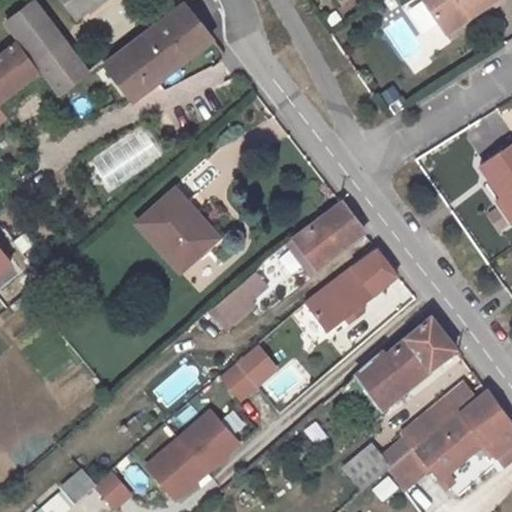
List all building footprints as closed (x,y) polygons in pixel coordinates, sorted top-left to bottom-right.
[(64,0),(76,15),(96,0),(64,0)] [(412,23),(424,15),(414,0),(411,0),(402,6),(412,23)] [(424,0),(447,33),(494,0),(424,0)] [(6,20),(36,60),(63,40),(33,2),(6,20)] [(184,3),(105,64),(132,100),(211,38),(184,3)] [(414,74),(434,60),(401,14),(381,28),(414,74)] [(36,60),(61,94),(63,92),(87,72),(63,40),(36,60)] [(3,51),(26,78),(37,69),(15,41),(3,51)] [(3,51),(0,53),(0,98),(26,78),(3,51)] [(511,143),(481,165),(503,195),(497,200),(500,205),(510,220),(511,221),(511,220),(511,143)] [(137,221),(181,271),(212,243),(183,208),(188,203),(174,188),(137,221)] [(341,201),(293,237),(316,268),(364,231),(341,201)] [(183,208),(212,243),(218,237),(188,203),(183,208)] [(488,213),(498,228),(510,220),(500,205),(488,213)] [(0,263),(11,256),(0,240),(0,263)] [(377,248),(305,302),(324,330),(343,315),(358,303),(396,274),(377,248)] [(255,270),(221,301),(217,305),(233,323),(253,305),(249,300),(267,285),(255,270)] [(358,303),(343,315),(348,323),(364,311),(358,303)] [(385,355),(382,351),(356,376),(382,408),(456,348),(430,315),(385,355)] [(273,368),(256,349),(221,381),(238,400),(273,368)] [(344,387),(372,421),(384,411),(382,408),(356,376),(344,387)] [(463,381),(401,432),(405,437),(392,448),(401,458),(413,447),(415,451),(460,413),(457,409),(473,395),(463,381)] [(475,388),(478,392),(481,396),(488,390),(482,383),(475,388)] [(460,413),(415,451),(439,480),(477,445),(489,459),(493,456),(494,457),(497,455),(511,442),(511,422),(488,390),(481,396),(460,413)] [(206,411),(142,465),(172,501),(236,447),(206,411)] [(511,442),(497,455),(503,461),(511,453),(511,442)] [(372,449),(353,470),(367,486),(401,458),(392,448),(380,458),(372,449)] [(78,470),(29,511),(60,511),(92,486),(78,470)] [(107,471),(90,488),(113,511),(131,495),(107,471)] [(385,476),(368,489),(379,504),(397,490),(385,476)]
